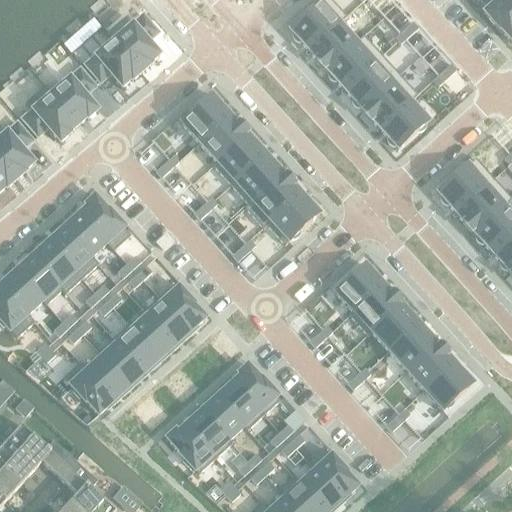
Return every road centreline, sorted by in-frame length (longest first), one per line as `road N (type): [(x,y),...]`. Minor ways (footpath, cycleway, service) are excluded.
road 1 (residential): [(104,143),(258,314)]
road 2 (residential): [(214,50),(364,217)]
road 3 (residential): [(393,192),(239,29)]
road 4 (residential): [(364,217),(489,354),(511,368)]
road 5 (residential): [(258,314),(399,469)]
road 6 (residential): [(511,326),(393,192)]
road 7 (residential): [(214,50),(104,143)]
road 8 (residential): [(258,314),(364,217)]
road 9 (residential): [(393,192),(497,93)]
road 10 (residential): [(104,143),(0,234)]
road 11 (residential): [(414,0),(497,93)]
